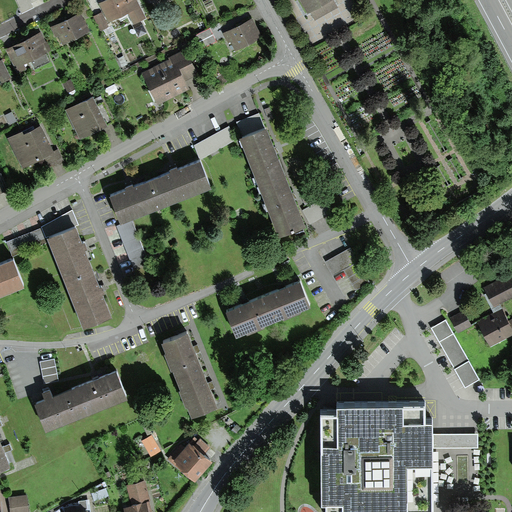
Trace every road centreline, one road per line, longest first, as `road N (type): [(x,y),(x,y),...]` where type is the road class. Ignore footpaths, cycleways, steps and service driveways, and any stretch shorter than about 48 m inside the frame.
road 1 (secondary): [(201,511),(355,327),(415,271)]
road 2 (residential): [(136,321),(378,211)]
road 3 (residential): [(79,175),(292,55)]
road 4 (residential): [(292,55),(378,211)]
road 5 (residential): [(136,321),(79,175)]
road 6 (residential): [(0,342),(82,341),(136,321)]
road 7 (secondary): [(415,271),(511,199)]
